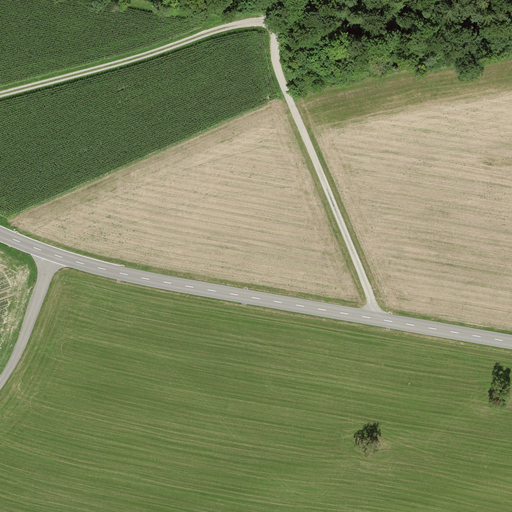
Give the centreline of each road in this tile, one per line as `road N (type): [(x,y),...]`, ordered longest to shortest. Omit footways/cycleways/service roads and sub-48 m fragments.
road 1 (tertiary): [(0,233),(150,279),(511,342)]
road 2 (track): [(511,24),(256,20),(0,94)]
road 3 (track): [(379,319),(273,55),(276,22),(308,0)]
road 4 (track): [(0,384),(53,254)]
